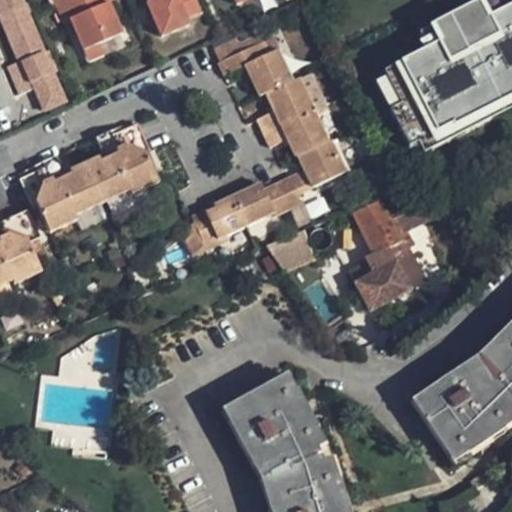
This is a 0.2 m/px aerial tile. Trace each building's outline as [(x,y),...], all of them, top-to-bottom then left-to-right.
[(67,0),(57,4),(64,21),(71,18),(85,50),(103,43),(123,34),(117,18),(108,0),(67,0)] [(108,0),(117,18),(123,16),(115,0),(108,0)] [(193,0),(143,0),(158,33),(186,20),(184,15),(197,9),(193,0)] [(491,0),(482,0),(477,2),(485,19),(497,13),(491,0)] [(511,5),(497,13),(485,19),(477,2),(430,25),(438,41),(424,48),(381,70),(384,76),(397,103),(386,109),(405,146),(449,124),(482,108),(509,94),(511,93),(511,5)] [(21,4),(1,14),(18,53),(6,58),(8,63),(20,88),(30,82),(41,108),(62,98),(21,4)] [(438,41),(430,25),(416,32),(424,48),(438,41)] [(262,40),(215,61),(221,75),(243,65),(256,97),(262,94),(290,81),(277,50),(268,54),(262,40)] [(103,43),(85,50),(90,61),(107,55),(103,43)] [(319,106),(304,74),(296,78),(311,110),(319,106)] [(397,103),(384,76),(373,81),(386,109),(397,103)] [(262,94),(269,112),(254,119),(260,132),(311,110),(296,78),(290,81),(262,94)] [(511,99),(509,94),(482,108),(486,117),(511,104),(511,99)] [(482,108),(449,124),(453,134),(486,117),(482,108)] [(294,155),(325,142),(311,110),(260,132),(266,146),(275,143),(282,140),(289,157),(294,155)] [(96,137),(104,154),(83,163),(101,202),(127,192),(129,195),(156,183),(143,156),(150,154),(136,126),(113,135),(111,131),(96,137)] [(294,155),(300,171),(290,176),(277,181),(291,214),(303,208),(297,191),(343,171),(329,140),(325,142),(294,155)] [(44,168),(19,178),(30,206),(35,205),(47,232),(75,220),(73,214),(101,202),(83,163),(63,172),(56,156),(41,162),(44,168)] [(273,215),(275,221),(291,214),(277,181),(263,188),(259,180),(230,193),(246,227),(273,215)] [(409,289),(426,280),(408,247),(414,244),(407,231),(446,210),(432,183),(382,207),(380,204),(354,215),(373,253),(364,257),(365,260),(346,269),(353,282),(369,310),(409,289)] [(204,215),(215,241),(246,227),(230,193),(211,201),(214,208),(203,212),(204,215)] [(27,209),(16,214),(0,220),(0,225),(4,235),(0,236),(0,281),(12,277),(15,283),(41,271),(27,240),(38,236),(27,209)] [(192,220),(203,246),(215,241),(204,215),(192,220)] [(316,261),(310,246),(306,235),(249,258),(254,270),(259,285),(316,261)] [(511,324),(480,355),(409,402),(451,466),(511,425),(511,324)] [(272,511),(351,511),(334,455),(292,378),(225,416),(265,487),(272,511)]
